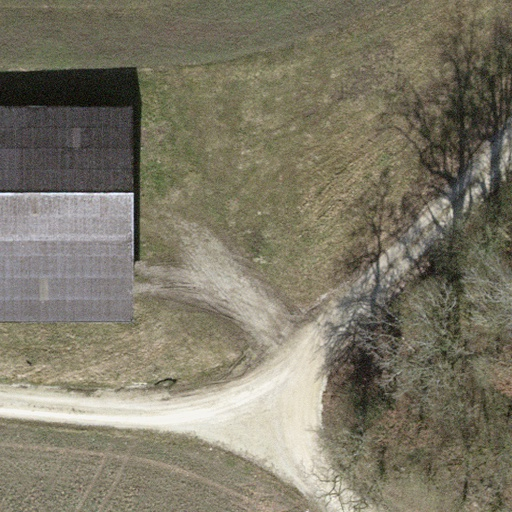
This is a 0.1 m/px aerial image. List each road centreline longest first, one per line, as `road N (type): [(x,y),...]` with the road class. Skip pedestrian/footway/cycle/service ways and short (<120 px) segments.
road 1 (track): [(511,110),(437,180),(285,427)]
road 2 (track): [(0,399),(285,427)]
road 3 (track): [(285,427),(407,511)]
